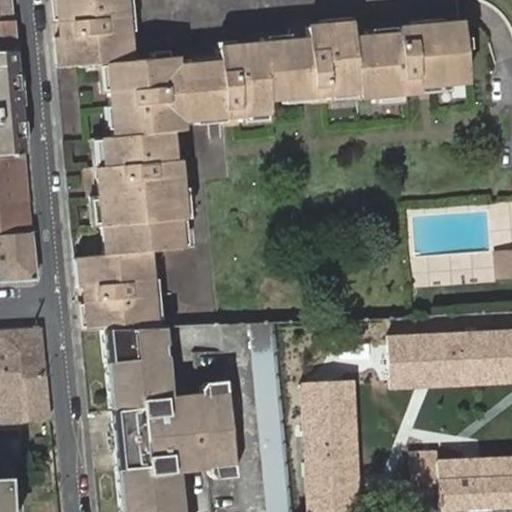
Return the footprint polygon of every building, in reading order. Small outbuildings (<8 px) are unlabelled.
[(0,0),(0,20),(11,19),(9,0),(0,0)] [(215,123),(224,122),(267,119),(266,99),(303,96),(310,95),(311,101),(324,100),(355,98),(356,105),(402,102),(402,93),(426,92),(451,90),(451,84),(465,83),(460,19),(394,24),(395,31),(352,35),(350,19),(303,23),(305,37),(216,44),(217,60),(177,63),(176,55),(133,59),(127,0),(49,0),(54,53),(56,68),(96,64),(98,90),(103,89),(105,108),(109,107),(112,136),(90,138),(92,168),(95,197),(88,198),(90,227),(98,226),(100,256),(73,258),(74,267),(80,330),(100,329),(144,328),(147,328),(159,327),(154,284),(151,256),(184,254),(179,218),(184,218),(179,158),(173,158),(173,153),(172,130),(180,130),(183,127),(215,123)] [(0,50),(14,51),(11,19),(0,20),(0,50)] [(14,51),(0,50),(0,151),(22,149),(21,133),(14,51)] [(0,202),(27,200),(22,149),(0,151),(0,202)] [(85,168),(88,198),(95,197),(92,168),(85,168)] [(27,200),(0,202),(0,235),(29,233),(27,200)] [(0,280),(34,278),(29,233),(0,235),(0,280)] [(511,246),(501,248),(504,276),(511,275),(511,246)] [(504,276),(501,248),(494,249),(497,277),(504,276)] [(144,328),(100,329),(117,511),(176,511),(173,471),(202,468),(206,511),(291,511),(291,507),(288,486),(273,322),(216,325),(211,325),(188,326),(196,396),(166,399),(159,327),(147,328),(144,328)] [(11,376),(43,373),(39,328),(0,330),(0,371),(11,371),(11,376)] [(388,335),(387,336),(389,388),(391,389),(391,386),(511,380),(511,331),(440,335),(440,333),(426,333),(426,336),(388,337),(388,335)] [(0,422),(47,419),(43,373),(11,376),(11,371),(0,371),(0,422)] [(352,382),(299,384),(299,386),(301,386),(304,463),(302,463),(302,476),(305,476),(306,511),(355,511),(349,383),(352,383),(352,382)] [(435,452),(408,453),(412,511),(465,509),(487,508),(487,507),(511,506),(511,466),(511,458),(478,459),(466,460),(436,461),(435,452)]
